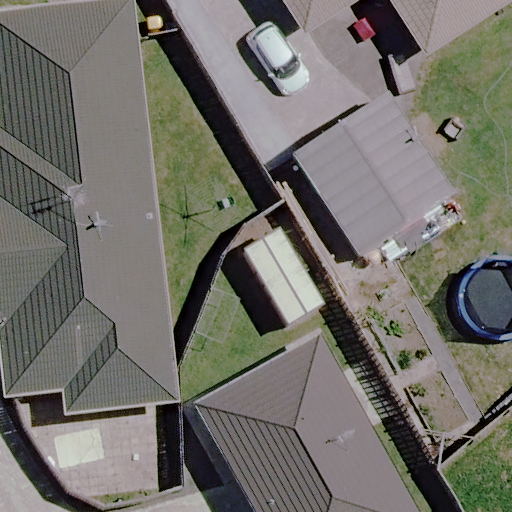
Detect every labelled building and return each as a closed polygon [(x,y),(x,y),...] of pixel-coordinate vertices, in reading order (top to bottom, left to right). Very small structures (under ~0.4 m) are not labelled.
[(511,7),(511,0),(266,0),(296,47),(370,0),(375,0),(418,67),(511,7)] [(0,412),(49,409),(50,428),(159,419),(126,6),(0,16),(0,412)] [(449,202),(386,99),(287,161),(350,263),(449,202)] [(273,235),(234,258),(280,338),(320,315),(273,235)] [(409,511),(318,347),(193,415),(246,511),(409,511)]
